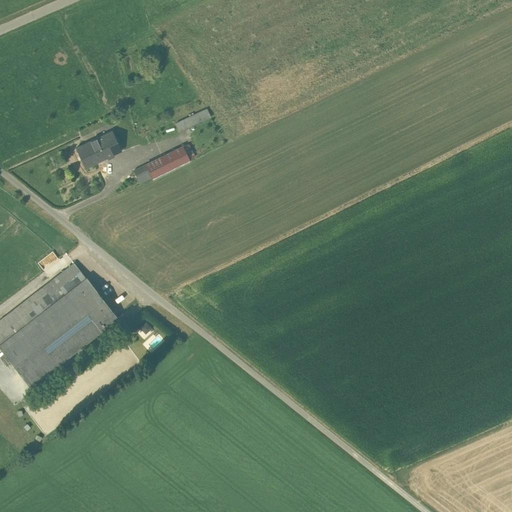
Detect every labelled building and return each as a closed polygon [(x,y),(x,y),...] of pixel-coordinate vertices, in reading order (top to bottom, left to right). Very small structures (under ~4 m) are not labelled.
[(206,110),(175,125),(178,133),(210,118),(206,110)] [(111,131),(74,149),(85,171),(95,165),(122,153),(111,131)] [(184,146),(134,170),(140,183),(191,159),(184,146)] [(75,264),(0,321),(0,344),(33,387),(119,321),(75,264)] [(154,337),(158,334),(152,327),(143,335),(147,341),(144,343),(149,349),(158,341),(154,337)]
